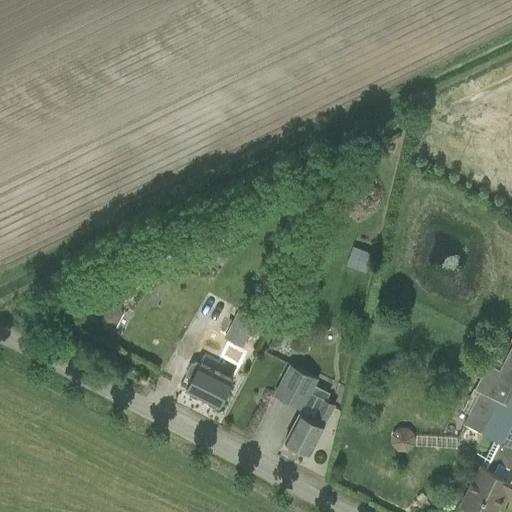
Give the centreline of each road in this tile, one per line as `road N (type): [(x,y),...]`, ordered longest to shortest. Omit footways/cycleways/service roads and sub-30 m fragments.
road 1 (track): [(0,279),(511,39)]
road 2 (unclassified): [(352,511),(0,321)]
